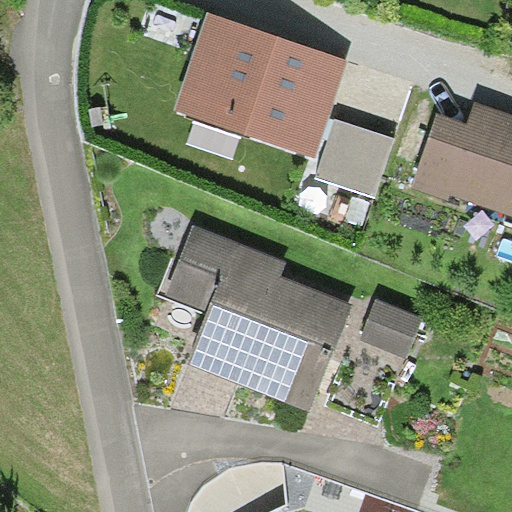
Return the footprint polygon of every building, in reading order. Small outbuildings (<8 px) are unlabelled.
[(346,63),(208,16),(175,114),(313,160),(346,63)] [(511,117),(475,105),(468,127),(438,117),(414,188),(511,220),(511,117)] [(396,141),(336,121),(316,181),(376,201),(396,141)] [(165,299),(209,316),(188,369),(309,417),(353,306),(282,277),(286,265),(193,229),(165,299)] [(376,302),(361,342),(407,360),(423,320),(376,302)]
